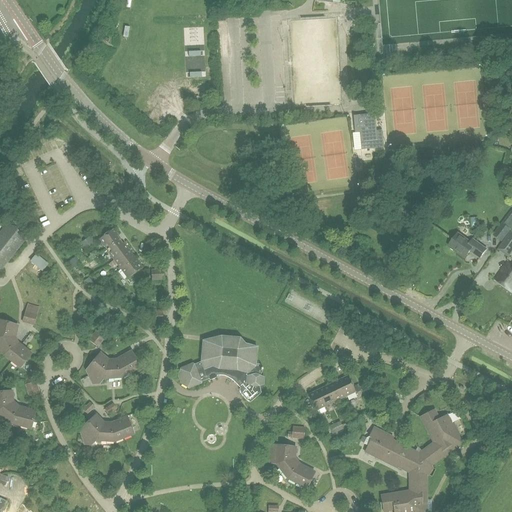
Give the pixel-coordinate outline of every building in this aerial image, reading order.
[(354,116),(355,133),(360,132),(361,149),(384,147),(382,131),(375,132),(374,114),(354,116)] [(431,155),(432,165),(441,163),(440,155),(431,155)] [(493,235),(502,241),(510,230),(502,223),(493,235)] [(0,270),(25,240),(15,226),(7,224),(0,232),(0,270)] [(106,249),(120,238),(113,229),(99,239),(106,249)] [(511,250),(511,234),(510,233),(503,242),(498,249),(508,256),(511,250)] [(465,258),(469,252),(470,250),(474,253),(473,254),(479,259),(486,250),(474,241),(472,243),(464,238),(458,234),(449,247),(465,258)] [(80,244),(85,250),(95,242),(90,236),(80,244)] [(120,238),(106,249),(113,259),(128,248),(120,238)] [(113,259),(120,268),(135,258),(128,248),(113,259)] [(135,258),(120,268),(128,279),(127,279),(129,283),(134,280),(131,276),(142,268),(135,258)] [(511,265),(507,262),(495,279),(511,291),(511,265)] [(163,269),(154,270),(151,270),(151,281),(163,280),(163,269)] [(22,323),(33,326),(39,308),(27,304),(22,323)] [(0,347),(0,348),(15,341),(13,337),(15,336),(18,326),(0,320),(0,347)] [(25,326),(24,337),(32,338),(33,326),(25,326)] [(88,340),(98,347),(105,338),(96,331),(88,340)] [(257,347),(244,344),(240,338),(221,336),(203,341),(201,361),(194,364),(193,363),(180,368),(178,376),(180,384),(188,388),(200,384),(200,382),(208,379),(209,380),(217,377),(216,375),(219,375),(224,375),(227,376),(232,379),(240,388),(239,389),(240,394),(245,400),(249,402),(261,393),(259,386),(263,385),(264,378),(260,376),(263,369),(259,364),(255,364),(257,347)] [(15,341),(0,348),(3,355),(20,368),(31,353),(15,341)] [(131,351),(114,361),(115,378),(122,378),(140,367),(131,351)] [(115,378),(114,361),(109,361),(109,360),(100,353),(86,370),(92,383),(99,383),(103,379),(115,378)] [(348,376),(338,381),(345,397),(355,392),(348,376)] [(25,385),(29,396),(39,393),(36,381),(25,385)] [(338,381),(328,385),(335,402),(345,397),(338,381)] [(318,390),(326,406),(335,402),(328,385),(318,390)] [(316,411),(326,406),(318,390),(308,395),(316,411)] [(0,414),(5,419),(15,405),(12,403),(13,401),(12,391),(0,392),(0,414)] [(429,398),(425,392),(418,397),(422,402),(429,398)] [(476,403),(479,398),(471,394),(468,399),(476,403)] [(82,410),(87,415),(94,408),(90,403),(82,410)] [(104,409),(108,415),(116,409),(113,403),(104,409)] [(35,411),(15,405),(5,419),(10,423),(31,429),(35,411)] [(388,506),(393,507),(393,511),(426,511),(425,503),(425,501),(427,501),(427,475),(429,475),(432,468),(431,466),(451,451),(450,450),(452,449),(462,443),(458,437),(459,435),(453,424),(452,424),(447,415),(439,419),(435,410),(420,417),(433,443),(419,454),(396,442),(392,442),(393,437),(374,428),(369,437),(368,437),(366,438),(363,444),(368,446),(365,452),(396,468),(398,467),(409,473),(409,491),(381,496),(382,507),(388,506)] [(96,441),(111,441),(110,424),(107,424),(103,424),(103,423),(96,415),(80,430),(84,444),(91,445),(96,441)] [(110,424),(111,441),(114,442),(134,434),(127,417),(110,424)] [(340,422),(334,424),(338,432),(343,429),(340,422)] [(338,432),(334,424),(329,427),(332,434),(338,432)] [(304,428),(292,427),(292,432),(288,432),(288,433),(287,437),(287,438),(291,438),(304,439),(304,436),(308,436),(308,432),(304,431),(304,428)] [(281,471),(295,461),(294,459),(295,458),(296,448),(273,445),(266,458),(270,464),(275,464),(281,471)] [(296,463),(295,461),(281,471),(286,479),(306,489),(314,472),(296,463)]
